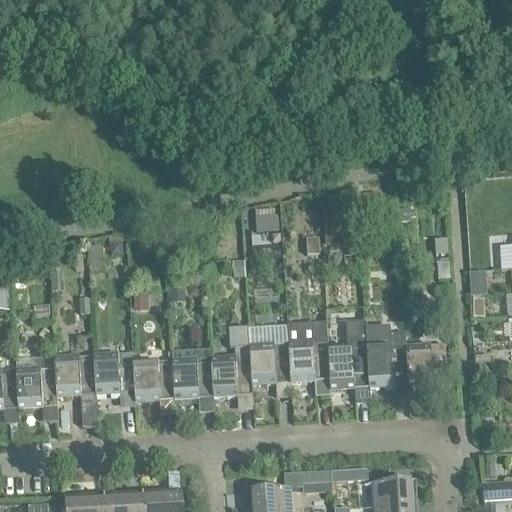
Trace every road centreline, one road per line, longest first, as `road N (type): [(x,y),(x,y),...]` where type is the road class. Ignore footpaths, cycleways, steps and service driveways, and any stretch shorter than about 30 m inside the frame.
road 1 (residential): [(209,450),(403,439),(438,454),(445,511)]
road 2 (residential): [(0,464),(209,450)]
